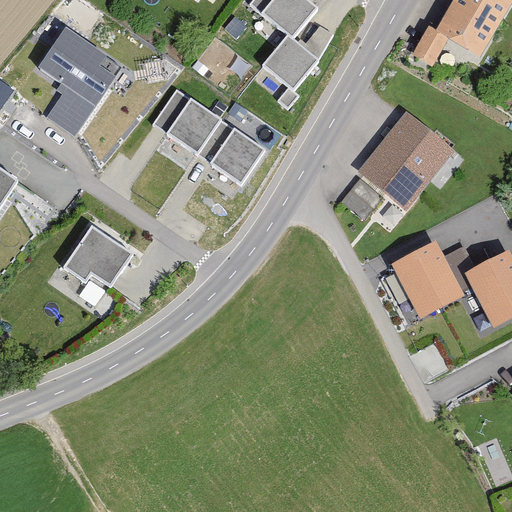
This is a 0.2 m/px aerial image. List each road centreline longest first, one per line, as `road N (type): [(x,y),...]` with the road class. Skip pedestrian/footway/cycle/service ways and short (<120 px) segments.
road 1 (tertiary): [(0,416),(135,354),(230,278),(279,211),(403,0)]
road 2 (track): [(104,511),(34,403)]
